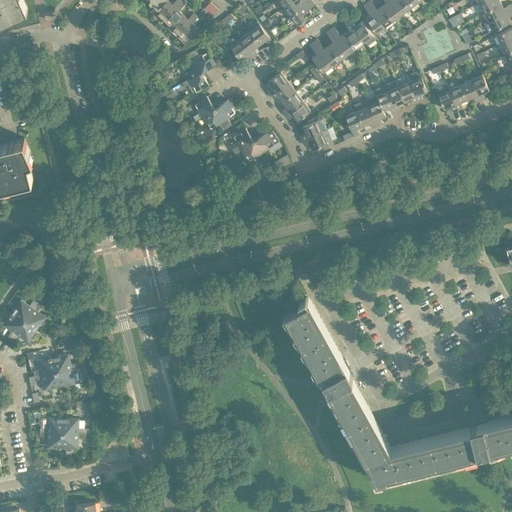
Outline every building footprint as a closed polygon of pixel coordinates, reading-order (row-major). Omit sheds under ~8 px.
[(18,14),(17,11),(26,7),(27,7),(23,0),(0,0),(0,21),(2,21),(0,18),(9,14),(10,17),(18,14)] [(150,0),(149,1),(149,3),(151,5),(153,5),(154,6),(150,10),(154,14),(166,0),(150,0)] [(168,0),(166,0),(154,14),(156,16),(158,14),(164,19),(181,0),(180,0),(175,0),(172,3),(168,0)] [(181,0),(164,19),(169,24),(167,26),(169,28),(183,14),(179,9),(184,4),(181,0)] [(211,0),(210,0),(205,8),(215,14),(220,6),(211,0)] [(292,0),(284,6),(290,14),(309,0),(292,0)] [(312,0),(309,0),(290,14),(296,23),(311,11),(309,8),(315,4),(312,0)] [(371,0),(368,0),(367,2),(384,26),(393,20),(382,5),(377,8),(371,0)] [(385,0),(386,2),(382,5),(393,20),(401,14),(390,0),(385,0)] [(390,0),(401,14),(409,8),(403,0),(390,0)] [(483,0),(480,2),(484,11),(501,2),(499,0),(483,0)] [(384,26),(367,2),(363,4),(370,14),(365,17),(378,35),(387,29),(384,26)] [(501,2),(484,11),(489,20),(511,7),(511,2),(503,7),(501,2)] [(247,7),(244,3),(237,8),(240,12),(247,7)] [(510,21),(508,15),(511,13),(511,7),(489,20),(484,22),(489,32),(510,21)] [(183,14),(169,28),(172,31),(174,29),(179,34),(197,15),(193,12),(188,18),(183,14)] [(231,13),(224,18),(227,22),(234,17),(231,13)] [(376,39),(373,34),(362,20),(357,23),(350,14),(346,17),(364,41),(367,45),(376,39)] [(197,15),(179,34),(185,39),(183,41),(186,44),(199,29),(194,24),(200,18),(197,15)] [(349,29),(345,32),(356,47),(364,41),(346,17),(342,19),(349,29)] [(227,22),(224,18),(218,22),(221,26),(227,22)] [(259,23),(250,31),(259,43),(265,39),(269,44),(273,41),(259,23)] [(334,26),(330,29),(348,53),(356,47),(345,32),(340,35),(334,26)] [(511,26),(496,34),(500,43),(511,38),(511,26)] [(333,41),(329,43),(340,58),(348,53),(330,29),(326,31),(333,41)] [(250,31),(240,38),(254,55),(257,53),(254,48),(259,43),(250,31)] [(240,38),(230,45),(240,58),(246,54),(250,58),(254,55),(240,38)] [(317,38),(313,41),(331,65),(340,58),(329,43),(324,47),(317,38)] [(511,38),(500,43),(504,53),(511,49),(511,38)] [(323,71),(331,65),(313,41),(310,44),(317,53),(312,56),(323,71)] [(199,56),(195,49),(191,51),(201,70),(204,70),(215,64),(213,61),(208,51),(199,56)] [(302,49),(295,54),(298,58),(305,53),(302,49)] [(201,70),(191,51),(187,54),(190,61),(182,65),(189,78),(201,72),(203,72),(203,70),(204,70),(201,70)] [(381,58),(375,63),(377,67),(384,62),(381,58)] [(371,72),(377,67),(375,63),(368,68),(371,72)] [(314,66),(310,69),(314,75),(319,72),(314,66)] [(427,90),(418,69),(407,74),(418,100),(423,99),(420,93),(427,90)] [(272,86),(268,90),(271,94),(288,80),(281,71),(268,81),(272,86)] [(189,78),(182,82),(184,86),(191,82),(196,91),(209,84),(203,72),(201,72),(189,78)] [(319,72),(314,75),(319,82),(323,78),(319,72)] [(361,73),(354,78),(357,82),(364,77),(361,73)] [(418,100),(407,74),(396,79),(405,100),(412,97),(414,102),(418,100)] [(482,74),(471,79),(480,99),(484,97),(482,92),(489,89),(482,74)] [(357,82),(354,78),(348,82),(351,86),(357,82)] [(405,100),(396,79),(385,84),(396,110),(401,108),(398,103),(405,100)] [(471,79),(460,84),(466,99),(473,96),(475,101),(480,99),(471,79)] [(288,80),(271,94),(274,98),(278,94),(283,100),(296,90),(288,80)] [(396,110),(385,84),(374,89),(376,95),(376,94),(383,109),(390,107),(392,112),(396,110)] [(460,84),(449,89),(458,109),(462,107),(460,102),(466,99),(460,84)] [(346,90),(343,86),(337,90),(340,94),(346,90)] [(170,89),(164,92),(168,99),(174,95),(170,89)] [(453,111),(458,109),(449,89),(438,94),(444,108),(451,105),(453,111)] [(296,90),(283,100),(287,106),(282,109),(285,113),(303,99),(296,90)] [(334,93),(327,97),(330,101),(337,97),(334,93)] [(376,94),(376,95),(365,99),(377,125),(381,123),(379,118),(386,115),(383,109),(376,94)] [(207,95),(194,103),(200,111),(193,116),(196,120),(203,116),(213,108),(214,106),(207,95)] [(227,99),(219,104),(216,106),(216,108),(227,126),(231,124),(227,117),(235,111),(227,99)] [(303,99),(285,113),(288,117),(293,113),(298,119),(310,109),(303,99)] [(377,125),(365,99),(354,104),(357,110),(363,125),(370,122),(372,127),(377,125)] [(338,101),(331,105),(334,109),(341,105),(338,101)] [(214,106),(213,108),(203,116),(211,128),(219,122),(223,129),(227,126),(216,108),(216,106),(214,106)] [(357,127),(363,125),(357,110),(345,115),(354,135),(359,133),(357,127)] [(317,119),(302,125),(305,132),(300,135),(302,139),(322,130),(317,119)] [(252,140),(253,138),(246,127),(233,135),(237,140),(230,145),(235,152),(242,148),(252,140)] [(327,128),(322,130),(302,139),(304,144),(309,141),(312,148),(322,144),(324,148),(334,144),(327,128)] [(266,131),(255,138),(255,141),(266,158),(270,156),(266,149),(274,144),(266,131)] [(24,137),(0,143),(0,184),(5,183),(4,181),(18,177),(19,180),(33,176),(31,166),(27,152),(31,151),(24,137)] [(253,138),(252,140),(242,148),(250,160),(258,154),(262,161),(266,158),(255,141),(255,138),(253,138)] [(281,157),(273,161),(278,169),(286,166),(281,157)] [(391,446),(373,414),(353,379),(351,380),(349,377),(353,375),(354,374),(345,357),(341,359),(337,352),(339,350),(310,298),(286,312),(372,466),(370,467),(376,478),(386,476),(386,474),(511,442),(511,413),(498,417),(498,420),(488,423),(487,419),(470,423),(471,424),(470,424),(471,428),(468,429),(468,427),(391,446)] [(21,300),(12,312),(24,320),(38,301),(34,299),(29,305),(21,300)] [(42,304),(38,301),(24,320),(37,329),(45,316),(37,311),(42,304)] [(8,336),(12,339),(24,320),(12,312),(4,324),(12,329),(8,336)] [(37,329),(24,320),(12,339),(16,342),(21,335),(28,340),(37,329)] [(64,328),(57,333),(61,340),(68,335),(64,328)] [(68,354),(53,356),(56,371),(79,367),(78,361),(70,363),(68,354)] [(33,370),(34,375),(56,371),(53,356),(39,359),(41,369),(33,370)] [(79,367),(56,371),(59,385),(73,382),(72,373),(80,371),(79,367)] [(56,371),(34,375),(35,380),(43,378),(45,388),(59,385),(56,371)] [(40,426),(40,431),(63,432),(63,417),(49,417),(48,427),(40,426)] [(78,418),(63,417),(63,432),(86,432),(86,427),(78,427),(78,418)] [(63,432),(40,431),(40,436),(48,436),(48,446),(63,446),(63,432)] [(86,432),(63,432),(63,446),(77,447),(77,437),(85,437),(86,432)] [(77,504),(77,511),(96,511),(95,502),(77,504)]
